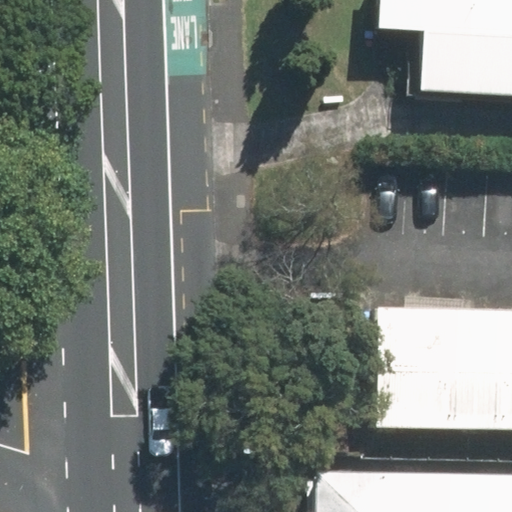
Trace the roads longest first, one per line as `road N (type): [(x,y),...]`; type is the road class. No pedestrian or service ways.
road 1 (primary): [(109,0),(120,450)]
road 2 (unknown): [(116,261),(511,263)]
road 3 (residential): [(120,450),(44,456),(0,443)]
